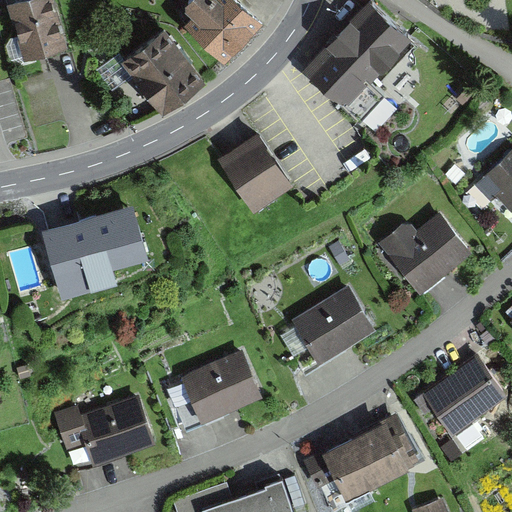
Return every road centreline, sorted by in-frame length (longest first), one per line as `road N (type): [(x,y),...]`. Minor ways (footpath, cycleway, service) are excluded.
road 1 (residential): [(80,511),(308,420),(392,369),(511,271)]
road 2 (tertiary): [(311,0),(262,69),(180,129),(92,166),(0,188)]
road 3 (unclassified): [(511,68),(401,0)]
